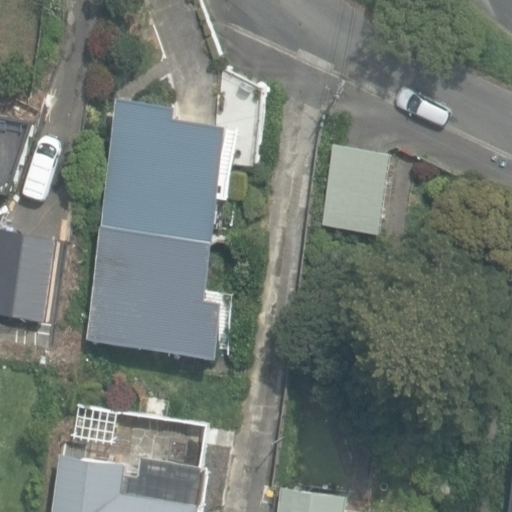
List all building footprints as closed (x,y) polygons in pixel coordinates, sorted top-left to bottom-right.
[(237,118),(231,162),(260,165),(269,85),(227,64),(219,116),(237,118)] [(214,295),(231,162),(237,118),(219,116),(184,111),(185,101),(124,93),(93,336),(225,353),(232,297),(214,295)] [(327,222),(386,231),(398,149),(340,140),(327,222)] [(0,309),(50,318),(64,234),(0,223),(0,309)] [(60,511),(208,511),(210,498),(130,488),(134,458),(67,450),(60,511)] [(396,511),(353,506),(355,491),(289,482),(284,511),(396,511)]
